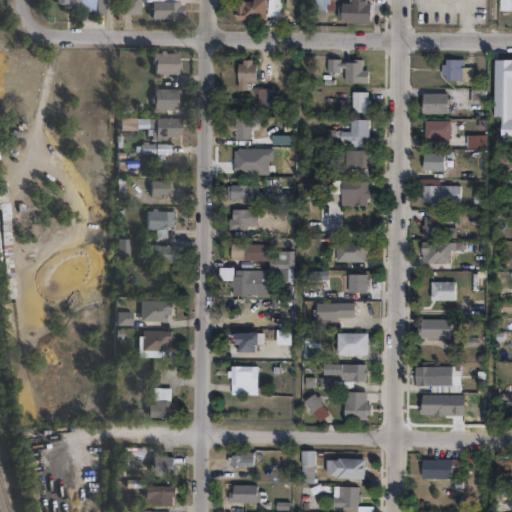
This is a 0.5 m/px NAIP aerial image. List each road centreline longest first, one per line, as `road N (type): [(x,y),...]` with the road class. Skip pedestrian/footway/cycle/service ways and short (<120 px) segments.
road 1 (residential): [(397,511),(403,0)]
road 2 (residential): [(203,511),(208,0)]
road 3 (residential): [(32,28),(65,40),(511,43)]
road 4 (residential): [(92,426),(511,432)]
